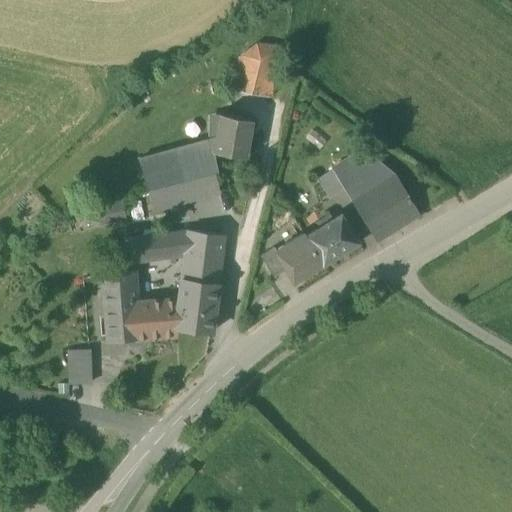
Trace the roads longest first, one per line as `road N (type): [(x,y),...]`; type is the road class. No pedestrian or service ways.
road 1 (unclassified): [(227,374),(220,353),(297,40)]
road 2 (residential): [(227,374),(389,263)]
road 3 (unclassified): [(0,397),(162,435)]
road 4 (residential): [(389,263),(419,296),(511,353)]
road 5 (residential): [(389,263),(511,191)]
